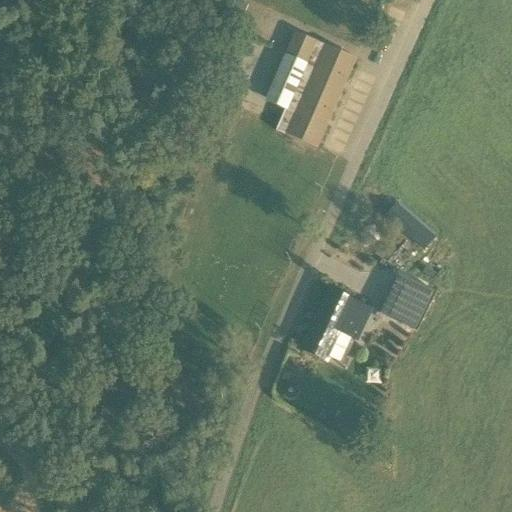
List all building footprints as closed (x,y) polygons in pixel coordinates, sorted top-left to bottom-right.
[(282,0),(313,12),(317,0),(282,0)] [(353,0),(343,28),(358,33),(368,6),(353,0)] [(295,34),(284,58),(305,68),(275,132),(285,136),(316,150),(355,60),(295,34)] [(384,219),(410,242),(423,227),(396,204),(384,219)] [(205,232),(187,239),(198,267),(216,260),(205,232)] [(269,258),(239,269),(247,290),(277,279),(269,258)] [(436,293),(399,275),(379,315),(416,333),(436,293)] [(356,341),(370,311),(329,292),(301,352),(325,364),(339,333),(356,341)] [(236,313),(217,320),(222,335),(241,328),(236,313)] [(197,357),(207,333),(197,328),(187,353),(197,357)] [(120,403),(130,368),(113,363),(104,398),(120,403)] [(289,401),(295,399),(298,394),(296,388),(291,385),(285,387),(282,392),(283,398),(289,401)]
